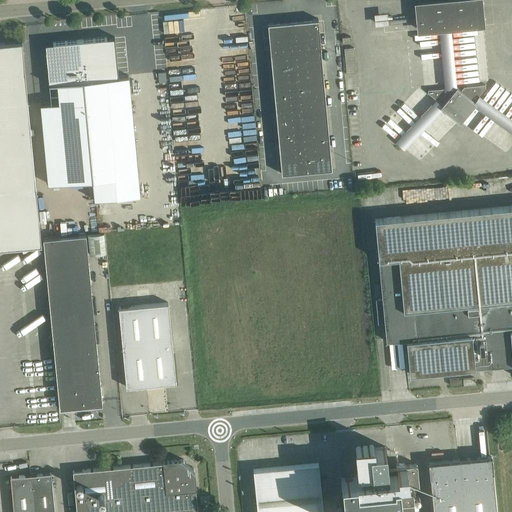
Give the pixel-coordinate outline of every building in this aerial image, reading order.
[(419,17),(416,17),(416,23),(423,22),(424,32),(478,27),(475,0),(434,0),(421,1),(422,13),(418,14),(419,17)] [(318,19),(268,23),(281,173),(332,169),(318,19)] [(115,36),(80,40),(93,179),(95,199),(140,195),(128,75),(119,76),(116,46),(115,36)] [(51,102),(40,103),(48,183),(93,179),(80,40),(45,43),(46,53),(49,83),(51,102)] [(0,247),(41,244),(22,41),(0,43),(0,247)] [(447,90),(428,91),(428,94),(441,108),(440,109),(455,122),(462,121),(475,105),(473,103),(484,90),(484,87),(464,87),(460,93),(456,89),(452,94),(447,90)] [(511,205),(375,219),(386,341),(406,339),(409,373),(491,366),(490,350),(487,350),(485,331),(510,329),(511,353),(511,205)] [(102,404),(86,234),(43,238),(60,408),(102,404)] [(105,234),(89,236),(91,255),(107,254),(105,234)] [(119,307),(125,377),(126,387),(176,382),(168,302),(119,307)] [(419,485),(417,464),(387,466),(385,447),(369,448),(372,473),(355,475),(356,477),(341,478),(343,506),(344,511),(414,511),(412,485),(419,485)] [(429,462),(433,511),(496,511),(491,456),(429,462)] [(192,466),(186,461),(183,459),(163,461),(163,462),(73,470),(76,511),(198,511),(196,489),(197,489),(195,469),(192,466)] [(322,511),(318,463),(253,469),(257,511),(322,511)] [(54,511),(51,472),(31,474),(34,511),(54,511)] [(34,511),(31,474),(10,476),(13,511),(34,511)]
